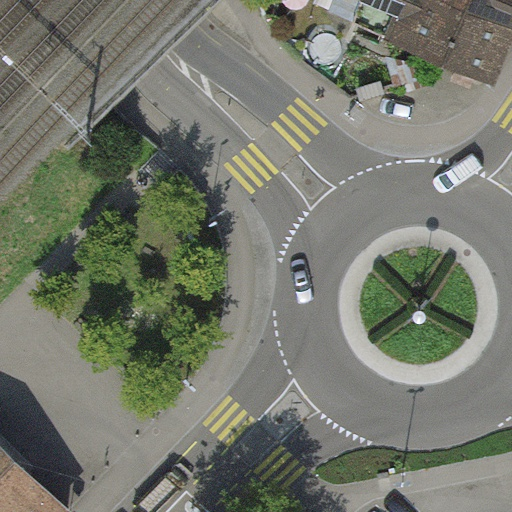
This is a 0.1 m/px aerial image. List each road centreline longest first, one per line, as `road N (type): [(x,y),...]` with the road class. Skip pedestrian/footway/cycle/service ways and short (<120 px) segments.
road 1 (secondary): [(399,198),(240,81),(167,56)]
road 2 (secondary): [(167,56),(204,122),(253,169),(319,261)]
road 3 (primary): [(310,323),(148,511)]
road 4 (primary): [(240,511),(305,445),(369,406)]
road 5 (primary): [(369,406),(428,419),(485,399)]
